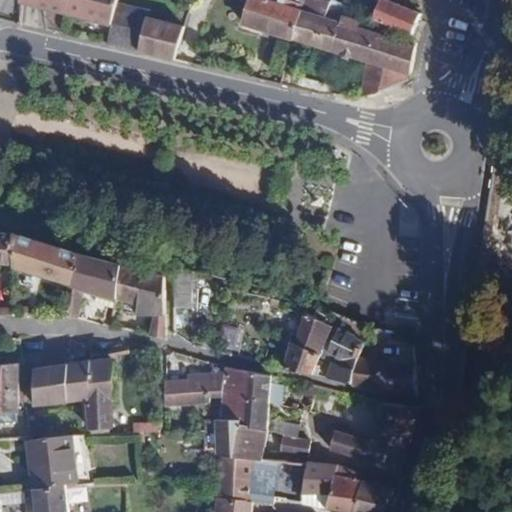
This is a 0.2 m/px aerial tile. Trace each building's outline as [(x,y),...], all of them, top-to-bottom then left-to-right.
[(118,0),(41,0),(40,6),(113,24),(118,1),(118,0)] [(250,0),(242,25),(292,39),(301,11),(303,5),(287,0),(277,0),(277,4),(265,0),(250,0)] [(304,0),(303,5),(301,11),(326,18),(331,1),(329,0),(304,0)] [(419,20),(421,14),(384,0),(381,0),(373,20),(411,35),(407,43),(415,46),(424,22),(419,20)] [(113,24),(108,44),(174,60),(183,27),(148,18),(150,10),(118,1),(113,24)] [(351,20),(355,8),(345,5),(331,1),(326,18),(340,22),(342,17),(351,20)] [(292,39),(369,62),(411,74),(415,46),(407,43),(359,28),(360,22),(351,20),(342,17),(340,22),(326,18),(301,11),(292,39)] [(369,62),(364,96),(378,93),(410,80),(411,74),(369,62)] [(0,264),(17,267),(16,234),(0,232),(0,264)] [(80,254),(16,234),(17,267),(17,271),(75,288),(80,254)] [(121,265),(80,254),(75,288),(71,317),(78,320),(82,290),(98,295),(117,300),(121,265)] [(165,275),(121,265),(117,300),(116,306),(115,309),(137,317),(154,316),(150,336),(164,339),(165,275)] [(174,269),(175,310),(197,310),(197,276),(174,269)] [(117,300),(98,295),(95,306),(114,311),(115,309),(116,306),(117,300)] [(323,360),(337,330),(312,317),(302,348),(296,347),(289,372),(315,378),(319,369),(323,360)] [(330,381),(356,388),(364,363),(368,348),(337,330),(323,360),(337,367),(330,381)] [(89,400),(89,426),(110,425),(112,361),(90,364),(89,400)] [(421,401),(418,371),(364,363),(356,388),(356,390),(421,401)] [(90,364),(34,372),(35,406),(89,400),(90,364)] [(19,365),(0,365),(0,415),(20,414),(19,365)] [(165,381),(165,396),(210,392),(224,391),(224,389),(242,390),(241,397),(269,404),(281,406),(283,386),(270,385),(271,376),(261,374),(230,367),(229,371),(187,375),(185,380),(165,381)] [(224,403),(222,421),(267,431),(268,421),(269,404),(241,397),(242,390),(224,389),(224,391),(224,403)] [(210,392),(210,403),(224,403),(224,391),(210,392)] [(165,396),(165,406),(210,403),(210,392),(165,396)] [(356,432),(337,428),(331,451),(365,461),(398,476),(421,410),(397,406),(379,402),(374,416),(381,419),(373,444),(355,438),(356,432)] [(203,429),(205,456),(223,456),(249,459),(265,461),(267,433),(267,431),(222,421),(220,420),(219,419),(205,420),(203,429)] [(268,421),(267,431),(267,433),(281,436),(296,439),(300,428),(268,421)] [(299,440),(296,439),(281,436),(281,456),(308,456),(309,444),(302,439),(299,440)] [(62,441),(32,445),(37,493),(67,485),(66,475),(69,475),(68,471),(65,472),(64,454),(67,454),(66,450),(63,450),(62,441)] [(223,456),(217,500),(247,503),(250,480),(245,479),(249,459),(223,456)] [(265,461),(249,459),(245,479),(250,480),(247,503),(251,503),(273,505),(276,495),(302,503),(303,493),(309,463),(307,463),(265,461)] [(339,466),(309,463),(303,493),(329,494),(324,508),(341,511),(343,511),(352,511),(366,482),(357,480),(358,475),(339,466)] [(385,511),(394,490),(366,482),(352,511),(385,511)] [(69,511),(67,485),(37,493),(38,511),(69,511)] [(329,494),(303,493),(302,503),(318,507),(324,508),(329,494)] [(247,503),(217,500),(215,511),(250,511),(251,503),(247,503)]
